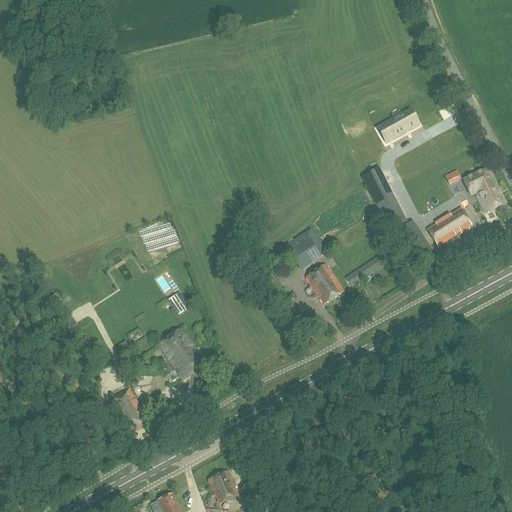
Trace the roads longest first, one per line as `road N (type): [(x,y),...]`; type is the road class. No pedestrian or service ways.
road 1 (secondary): [(80,511),(353,362)]
road 2 (unclassified): [(353,362),(343,344),(511,223)]
road 3 (unclassified): [(511,178),(424,0)]
road 4 (track): [(429,320),(437,511)]
road 5 (secondary): [(353,362),(511,275)]
